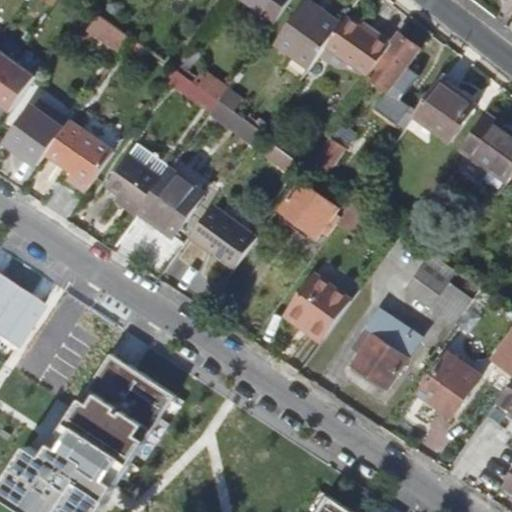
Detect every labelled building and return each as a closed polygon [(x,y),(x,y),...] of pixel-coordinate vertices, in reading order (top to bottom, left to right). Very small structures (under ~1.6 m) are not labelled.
[(292,0),(241,0),(275,24),(292,0)] [(275,44),(310,70),(326,48),(341,27),(306,1),(275,44)] [(93,26),(120,49),(131,36),(103,14),(93,26)] [(361,30),(347,19),(341,27),(326,48),(370,80),(395,46),(381,36),(378,41),(361,30)] [(365,25),(361,30),(378,41),(381,36),(365,25)] [(419,52),(400,39),(395,46),(370,80),(389,93),(419,52)] [(0,60),(0,106),(10,114),(32,83),(0,60)] [(206,74),(199,87),(219,102),(228,90),(206,74)] [(459,98),(439,84),(415,116),(451,141),(477,107),(462,95),(459,98)] [(211,112),(239,133),(247,121),(219,102),(211,112)] [(41,103),(36,110),(54,123),(59,115),(41,103)] [(9,146),(39,167),(48,155),(65,131),(71,123),(59,115),(54,123),(36,110),(35,109),(9,146)] [(465,147),(511,180),(511,178),(511,126),(490,111),(465,147)] [(239,133),(256,145),(264,134),(247,121),(239,133)] [(114,154),(71,123),(65,131),(48,155),(75,174),(69,182),(86,194),(91,186),(114,154)] [(262,156),(297,182),(301,175),(309,165),(273,140),(262,156)] [(105,194),(117,203),(121,197),(140,211),(159,185),(127,163),(105,194)] [(203,194),(170,170),(159,185),(140,211),(138,213),(172,238),(203,194)] [(321,232),(328,238),(337,227),(339,224),(331,219),(340,205),(301,175),(297,182),(277,211),(315,239),(321,232)] [(117,203),(137,216),(138,213),(140,211),(121,197),(117,203)] [(360,229),(373,211),(355,199),(353,197),(344,210),(346,213),(344,217),(360,229)] [(188,239),(234,271),(256,239),(211,207),(188,239)] [(459,228),(437,212),(427,226),(450,242),(459,228)] [(353,238),(360,229),(344,217),(339,224),(337,227),(353,238)] [(435,309),(455,322),(472,299),(427,267),(409,292),(433,311),(435,309)] [(0,332),(13,341),(42,297),(0,269),(0,332)] [(287,316),(301,327),(304,323),(326,339),(352,304),(316,278),(287,316)] [(505,332),(511,335),(511,311),(497,300),(480,288),(472,299),(455,322),(464,328),(482,303),(510,322),(505,332)] [(389,386),(410,356),(403,350),(415,331),(382,309),(369,328),(375,332),(362,352),(354,363),(389,386)] [(301,327),(323,343),(326,339),(304,323),(301,327)] [(356,346),(362,352),(375,332),(369,328),(356,346)] [(424,336),(415,331),(403,350),(410,356),(424,336)] [(511,335),(494,361),(511,373),(511,335)] [(0,464),(0,489),(33,511),(85,511),(172,384),(107,341),(36,446),(20,435),(0,464)] [(422,393),(453,415),(480,378),(449,355),(422,393)] [(511,381),(500,399),(511,407),(511,381)] [(511,467),(502,482),(511,488),(511,467)] [(362,511),(326,487),(309,511),(362,511)]
